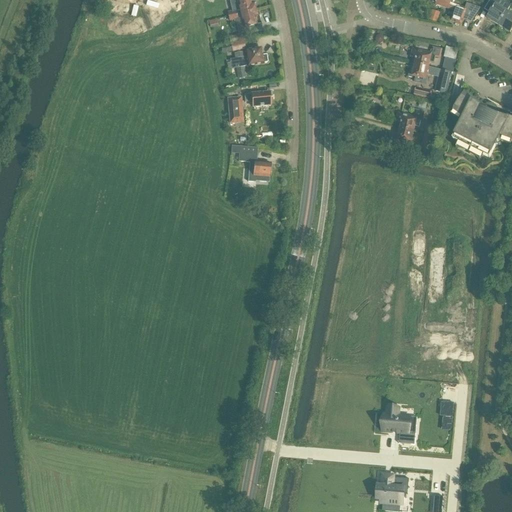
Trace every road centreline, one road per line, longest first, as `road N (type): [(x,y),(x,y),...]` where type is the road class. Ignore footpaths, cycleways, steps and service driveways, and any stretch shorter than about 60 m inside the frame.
road 1 (primary): [(243,511),(311,165),(309,67),(297,0)]
road 2 (residential): [(276,0),(290,67),(294,168)]
road 3 (residential): [(511,65),(471,42),(375,21),(362,0)]
